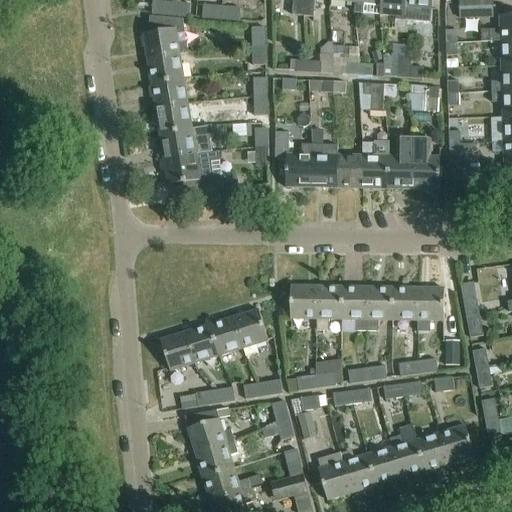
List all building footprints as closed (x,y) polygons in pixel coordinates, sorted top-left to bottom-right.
[(280,5),(280,0),(293,0),(291,18),(302,19),(303,0),(269,0),(269,4),(280,5)] [(329,3),(329,0),(303,0),(302,19),(313,20),(315,2),(329,3)] [(363,14),(364,6),(380,8),(380,0),(355,0),(355,5),(354,13),(363,14)] [(396,19),(405,20),(405,0),(380,0),(380,8),(380,15),(396,16),(396,19)] [(431,0),(405,0),(405,20),(430,23),(431,0)] [(458,0),(459,21),(494,19),(492,0),(458,0)] [(171,20),(172,6),(153,4),(152,18),(171,20)] [(171,20),(182,21),(189,21),(191,7),(172,6),(171,20)] [(203,22),(221,23),(222,9),(204,8),(203,22)] [(241,11),(222,9),(221,23),(239,25),(241,11)] [(511,17),(500,17),(500,33),(482,33),(483,44),(501,44),(511,43),(511,17)] [(142,37),(147,62),(179,57),(187,55),(185,44),(176,45),(175,38),(184,37),(182,21),(171,20),(152,18),(150,18),(148,36),(142,37)] [(253,49),(266,49),(266,31),(253,31),(253,49)] [(445,33),(446,45),(457,45),(457,32),(445,33)] [(511,43),(501,44),(501,69),(511,68),(511,43)] [(457,58),(457,45),(446,45),(446,58),(457,58)] [(347,78),(360,79),(360,67),(358,67),(359,49),(350,48),(349,57),(333,56),(335,76),(347,77),(347,78)] [(266,68),(266,49),(253,49),(254,68),(266,68)] [(379,53),(372,55),(374,64),(382,61),(379,53)] [(152,88),(183,82),(179,57),(147,62),(152,88)] [(397,81),(410,81),(411,71),(411,61),(392,60),(391,69),(398,70),(397,81)] [(296,75),(309,75),(309,64),(291,63),(290,73),(296,74),(296,75)] [(327,65),(309,64),(309,75),(327,77),(327,65)] [(378,66),(377,78),(386,79),(387,67),(378,66)] [(360,67),(360,79),(371,80),(372,68),(360,67)] [(511,68),(501,69),(502,83),(491,83),(492,94),(502,94),(502,93),(511,92),(511,68)] [(422,71),(411,71),(410,81),(422,82),(422,71)] [(254,82),(255,100),(268,100),(267,81),(254,82)] [(156,113),(188,107),(183,82),(152,88),(156,113)] [(295,94),(296,84),(284,83),(283,93),(295,94)] [(447,96),(459,96),(458,83),(447,83),(447,96)] [(321,95),(333,96),(333,95),(333,86),(322,85),(321,95)] [(346,86),(333,86),(333,95),(333,96),(345,97),(346,86)] [(383,99),(384,99),(384,89),(359,87),(360,111),(363,111),(363,112),(371,112),(371,118),(386,119),(386,114),(382,114),(383,99)] [(437,112),(438,92),(439,89),(410,87),(411,112),(425,113),(426,111),(437,112)] [(396,90),(384,89),(384,99),(395,100),(396,90)] [(502,94),(503,120),(511,119),(511,92),(502,93),(502,94)] [(459,96),(447,96),(448,108),(459,108),(459,96)] [(62,124),(60,99),(0,105),(0,127),(0,131),(62,124)] [(269,119),(268,100),(255,100),(256,119),(269,119)] [(161,138),(192,131),(188,107),(156,113),(161,138)] [(511,119),(503,120),(504,145),(511,144),(511,119)] [(161,138),(165,162),(206,154),(212,153),(210,143),(214,138),(212,128),(192,131),(161,138)] [(257,151),(270,150),(269,131),(256,132),(257,151)] [(448,134),(449,147),(460,146),(460,134),(448,134)] [(312,192),(313,158),(289,157),(289,136),(275,136),(275,162),(286,162),(286,191),(312,192)] [(400,159),(389,159),(389,193),(414,194),(414,141),(400,140),(400,159)] [(415,141),(414,141),(414,194),(440,194),(441,160),(428,160),(429,144),(415,144),(415,141)] [(375,144),(375,145),(363,145),(363,159),(363,193),(389,193),(389,159),(389,144),(375,144)] [(461,159),(460,146),(449,147),(449,159),(461,159)] [(271,169),(270,150),(257,151),(258,169),(271,169)] [(205,155),(165,162),(170,188),(197,183),(199,195),(226,190),(223,176),(214,178),(211,163),(219,162),(218,154),(205,155)] [(313,158),(312,192),(338,192),(339,158),(313,158)] [(363,193),(363,159),(339,158),(338,192),(363,193)] [(495,169),(452,171),(452,181),(461,181),(461,186),(469,186),(470,189),(496,188),(495,169)] [(460,288),(466,320),(479,318),(473,286),(460,288)] [(315,321),(316,288),(290,288),(290,321),(315,321)] [(329,333),(329,322),(341,322),(341,289),(316,288),(315,321),(316,321),(316,333),(329,333)] [(341,289),(341,322),(356,322),(356,333),(366,333),(367,289),(341,289)] [(378,323),(391,323),(392,290),(367,289),(366,333),(378,333),(378,323)] [(392,290),(391,323),(417,323),(417,290),(392,290)] [(430,333),(430,323),(442,324),(443,291),(417,290),(417,323),(417,333),(430,333)] [(233,319),(242,351),(267,343),(257,312),(233,319)] [(483,338),(479,318),(466,320),(469,340),(483,338)] [(233,319),(208,327),(218,358),(242,351),(233,319)] [(208,327),(184,334),(193,366),(218,358),(208,327)] [(169,373),(193,366),(184,334),(159,342),(169,373)] [(458,367),(459,343),(446,343),(446,366),(458,367)] [(475,373),(488,371),(485,353),(472,355),(475,373)] [(435,360),(417,363),(418,376),(436,373),(435,360)] [(317,379),(318,390),(335,387),(335,384),(342,383),(342,373),(340,361),(315,365),(317,379)] [(400,378),(418,376),(417,363),(399,365),(400,378)] [(365,370),(367,382),(384,380),(383,367),(365,370)] [(367,382),(365,370),(348,372),(350,385),(367,382)] [(492,389),(488,371),(475,373),(479,391),(492,389)] [(318,390),(317,379),(298,381),(299,392),(318,390)] [(436,394),(454,392),(452,379),(434,381),(436,394)] [(280,381),(261,384),(264,397),(282,394),(280,381)] [(402,386),(403,398),(422,396),(420,383),(402,386)] [(245,400),(264,397),(261,384),(243,387),(245,400)] [(403,398),(402,386),(384,389),(385,401),(403,398)] [(233,389),(214,391),(216,405),(235,402),(233,389)] [(370,390),(352,392),(354,405),(371,402),(370,390)] [(197,407),(216,405),(214,391),(196,394),(197,407)] [(336,407),(354,405),(352,392),(334,395),(336,407)] [(303,412),(320,409),(318,396),(301,399),(303,412)] [(273,405),(277,423),(290,419),(285,402),(273,405)] [(484,423),(498,421),(494,403),(481,405),(484,423)] [(305,440),(317,436),(311,413),(299,416),(305,440)] [(290,419),(277,423),(282,440),(295,437),(290,419)] [(498,421),(484,423),(488,441),(501,439),(498,421)] [(225,446),(225,445),(234,443),(231,432),(222,434),(218,422),(187,431),(194,456),(225,446)] [(464,428),(439,435),(449,466),(473,459),(464,428)] [(424,474),(449,466),(439,435),(415,442),(424,474)] [(415,442),(404,445),(401,437),(389,441),(392,449),(390,449),(400,481),(424,474),(415,442)] [(233,471),(225,446),(194,456),(202,480),(233,471)] [(390,449),(366,457),(375,488),(400,481),(390,449)] [(285,456),(292,482),(305,478),(298,452),(285,456)] [(318,461),(321,470),(317,471),(326,503),(351,495),(341,464),(344,463),(341,454),(318,461)] [(366,457),(344,463),(341,464),(351,495),(375,488),(366,457)] [(250,492),(247,482),(237,485),(233,471),(202,480),(209,505),(250,492)] [(248,481),(251,490),(262,486),(260,478),(248,481)] [(310,495),(305,478),(292,482),(272,487),(277,504),(310,495)] [(250,492),(209,505),(211,511),(245,511),(243,505),(256,502),(253,491),(250,492)]
